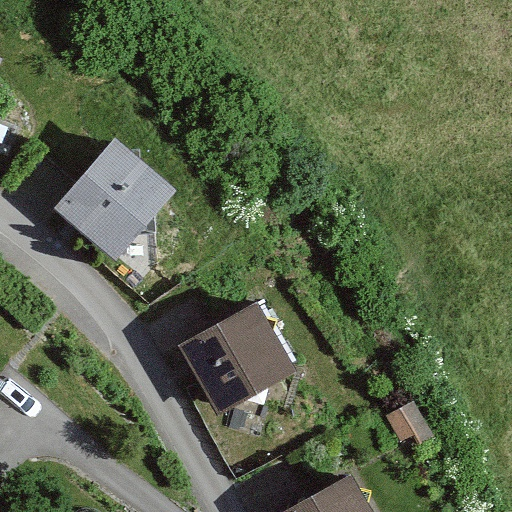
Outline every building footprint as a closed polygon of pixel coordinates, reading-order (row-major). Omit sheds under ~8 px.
[(0,114),(22,58),(0,49),(0,114)] [(134,139),(71,209),(87,222),(132,262),(194,192),(134,139)] [(271,304),(193,350),(233,416),(311,370),(271,304)] [(0,374),(0,433),(28,395),(0,374)] [(385,511),(366,477),(306,511),(385,511)]
